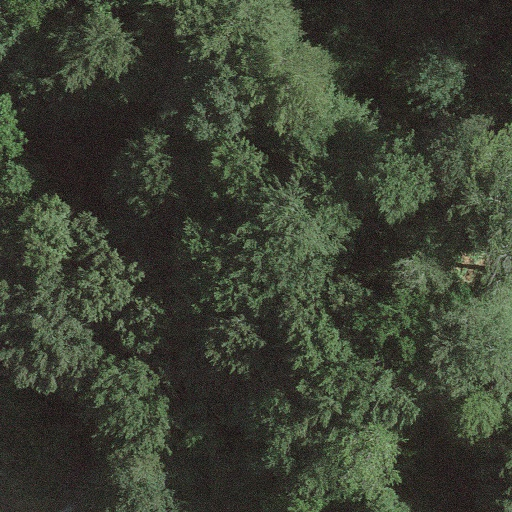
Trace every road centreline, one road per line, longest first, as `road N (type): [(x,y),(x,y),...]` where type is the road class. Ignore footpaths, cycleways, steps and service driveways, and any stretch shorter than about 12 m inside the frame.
road 1 (track): [(0,81),(95,151),(128,196),(136,260),(128,455),(121,483),(98,511)]
road 2 (track): [(180,403),(164,248),(151,216),(128,196)]
